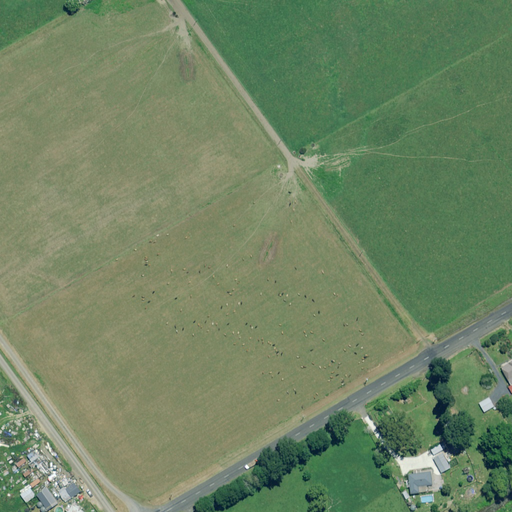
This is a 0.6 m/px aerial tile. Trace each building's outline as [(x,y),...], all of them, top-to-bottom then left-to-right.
[(511,361),(501,367),(511,385),(508,387),(511,393),(511,361)] [(494,406),(489,397),(479,403),(484,412),(494,406)] [(444,450),(440,444),(431,449),(434,455),(444,450)] [(40,456),(36,450),(28,456),(32,462),(40,456)] [(450,468),(443,454),(434,459),(441,473),(450,468)] [(16,464),(19,468),(20,466),(25,472),(31,468),(24,459),(16,464)] [(25,472),(23,473),(23,474),(26,477),(33,472),(31,469),(31,468),(25,472)] [(30,484),(38,479),(33,472),(26,477),(30,484)] [(433,485),(431,472),(408,475),(411,494),(419,493),(418,486),(433,485)] [(38,479),(30,484),(32,487),(41,481),(39,478),(38,479)] [(81,490),(74,482),(66,489),(73,497),(81,490)] [(36,496),(30,488),(21,494),(26,503),(36,496)] [(57,502),(47,488),(37,494),(47,509),(57,502)] [(71,498),(66,492),(61,497),(66,503),(71,498)]
